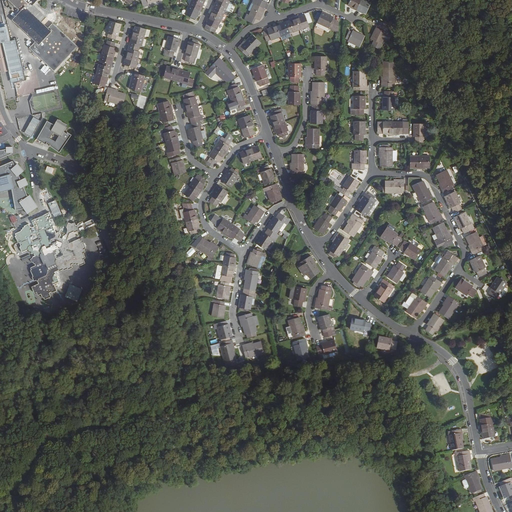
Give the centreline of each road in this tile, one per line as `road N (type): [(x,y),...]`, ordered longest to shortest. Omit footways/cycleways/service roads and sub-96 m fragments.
road 1 (track): [(42,511),(113,475),(274,455),(433,414)]
road 2 (track): [(447,356),(415,375),(290,380),(181,401)]
road 3 (residential): [(410,335),(465,253),(427,177),(371,172)]
road 4 (track): [(181,401),(152,402),(52,439),(0,492)]
road 5 (track): [(181,401),(111,246)]
road 6 (residential): [(410,335),(444,353),(461,374),(478,451)]
